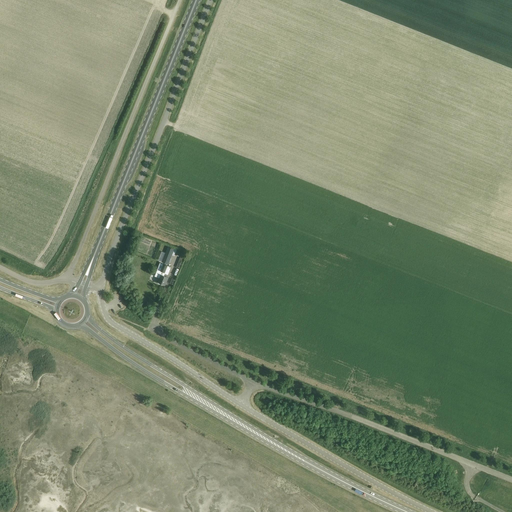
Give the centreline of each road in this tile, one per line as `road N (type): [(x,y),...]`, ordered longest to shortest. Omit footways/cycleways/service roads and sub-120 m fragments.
road 1 (unclassified): [(101,290),(211,0)]
road 2 (unclassified): [(64,276),(179,0)]
road 3 (primary): [(93,257),(196,0)]
road 4 (unclassified): [(469,463),(252,383)]
road 5 (unclassified): [(430,511),(240,404)]
road 6 (primary): [(81,324),(135,365),(242,425)]
road 7 (primary): [(242,425),(86,317)]
road 8 (unclassified): [(240,404),(115,326),(101,290)]
road 9 (primary): [(405,511),(242,425)]
